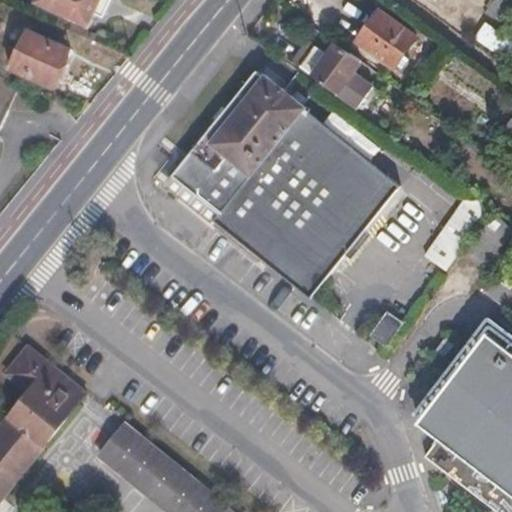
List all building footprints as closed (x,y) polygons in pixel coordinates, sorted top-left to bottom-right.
[(36,0),(35,3),(79,24),(87,5),(95,8),(99,0),(36,0)] [(511,28),(511,26),(511,4),(505,0),(495,0),(488,11),(511,28)] [(417,37),(379,10),(356,42),(394,69),(417,37)] [(27,31),(9,70),(51,90),(60,70),(53,66),(62,48),(27,31)] [(349,78),(361,62),(335,44),(327,55),(307,41),(293,60),(340,93),(342,91),(352,98),(360,86),(349,78)] [(216,220),(311,298),(401,187),(306,111),(307,109),(265,75),(263,76),(257,71),(214,125),(173,176),(220,215),(216,220)] [(490,210),(469,195),(438,236),(425,255),(446,270),(490,210)] [(473,262),(484,270),(511,230),(511,226),(495,214),(464,256),(473,262)] [(511,284),(511,262),(499,281),(509,288),(511,284)] [(403,323),(388,311),(370,335),(386,347),(403,323)] [(511,511),(511,352),(489,335),(421,423),(441,438),(427,456),(499,511),(511,511)] [(28,392),(0,426),(0,500),(80,401),(56,382),(49,391),(39,382),(51,367),(28,348),(7,375),(28,392)] [(86,394),(51,367),(39,382),(49,391),(56,382),(80,401),(86,394)] [(235,511),(122,423),(99,453),(171,511),(235,511)]
